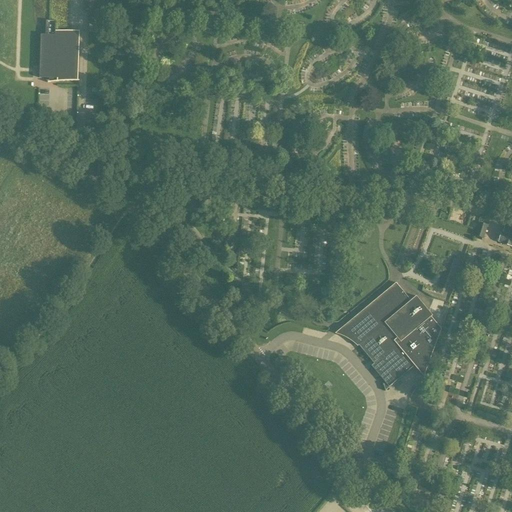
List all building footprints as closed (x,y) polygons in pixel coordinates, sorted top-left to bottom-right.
[(51,0),(50,21),(45,21),(45,35),(40,35),(38,78),(48,78),(53,79),(53,82),(51,82),(55,82),(61,82),(68,81),(74,81),(76,81),(78,81),(77,81),(79,32),(59,31),(59,28),(68,28),(68,0),(51,0)] [(98,0),(84,0),(84,12),(88,12),(87,33),(98,33),(98,0)] [(476,236),(484,238),(488,225),(480,222),(476,236)] [(511,247),(511,229),(504,227),(503,233),(502,232),(499,243),(504,244),(504,245),(511,247)] [(389,387),(414,366),(424,377),(441,330),(431,318),(433,316),(417,297),(411,301),(396,283),(343,327),(353,339),(375,364),(372,366),(389,387)]
